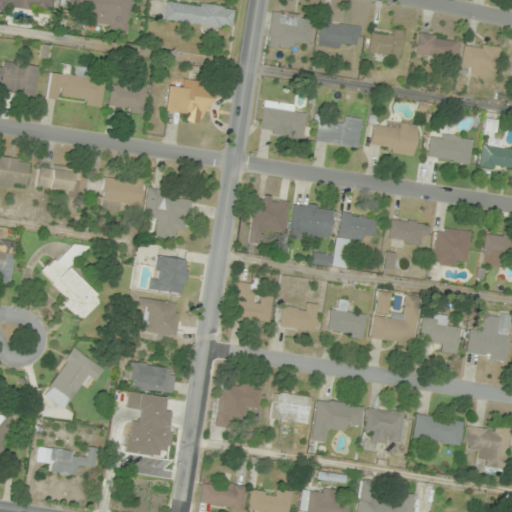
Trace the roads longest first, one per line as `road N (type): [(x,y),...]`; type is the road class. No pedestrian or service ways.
road 1 (residential): [(511,205),(0,128)]
road 2 (tertiary): [(179,511),(256,0)]
road 3 (residential): [(511,394),(205,349)]
